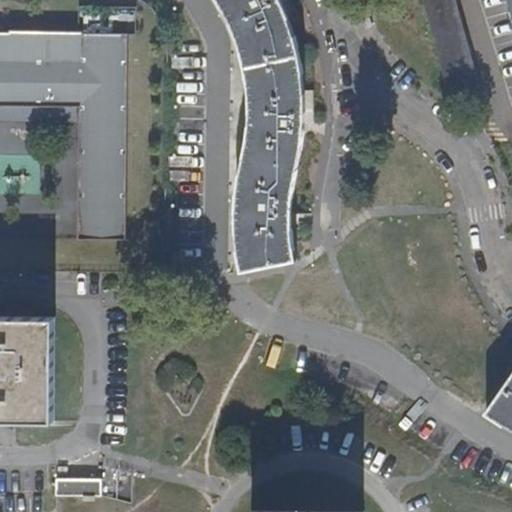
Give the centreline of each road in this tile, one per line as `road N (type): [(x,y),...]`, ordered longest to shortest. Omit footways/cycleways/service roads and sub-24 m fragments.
road 1 (residential): [(196,0),(220,37),(219,245),(228,286),(258,321),(357,350),(511,450)]
road 2 (residential): [(511,279),(452,154),(380,87),(335,0)]
road 3 (residential): [(0,460),(51,458),(84,441),(91,303)]
road 4 (residential): [(219,511),(253,477),(307,462),(362,478),(394,511)]
